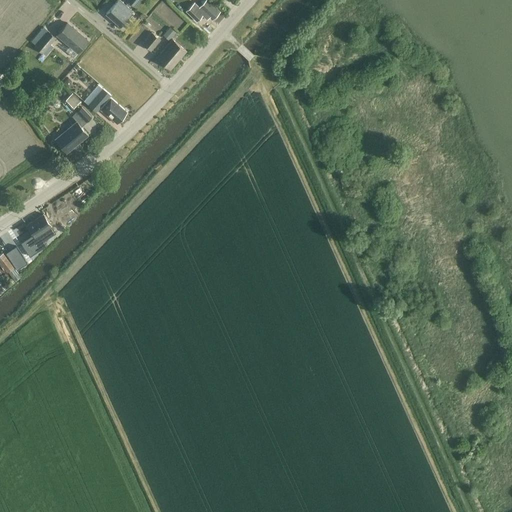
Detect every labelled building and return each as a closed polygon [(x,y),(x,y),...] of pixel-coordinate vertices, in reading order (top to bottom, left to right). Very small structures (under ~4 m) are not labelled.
[(119,26),(132,11),(119,0),(117,0),(106,13),(119,26)] [(127,0),(127,1),(135,8),(142,0),(127,0)] [(212,20),(219,12),(207,0),(205,0),(199,7),(194,2),(186,11),(197,21),(203,15),(207,19),(209,17),(212,20)] [(73,57),(77,52),(87,40),(67,23),(57,35),(70,46),(66,51),(73,57)] [(169,27),(163,35),(169,40),(176,32),(169,27)] [(55,38),(48,31),(32,49),(39,55),(41,52),(43,53),(55,38)] [(151,32),(142,43),(151,51),(160,40),(151,32)] [(157,58),(171,69),(185,51),(172,40),(157,58)] [(96,112),(102,105),(103,106),(100,109),(117,123),(127,111),(110,97),(110,98),(109,96),(110,95),(103,88),(88,105),(96,112)] [(72,109),(80,102),(72,93),(64,101),(72,109)] [(81,127),(91,117),(81,107),(72,116),(76,121),(54,139),(66,153),(88,135),(81,127)] [(26,225),(33,234),(34,237),(51,226),(43,214),(26,225)] [(30,256),(46,245),(44,242),(43,241),(55,232),(51,226),(34,237),(33,234),(21,242),(30,256)] [(3,252),(0,254),(0,264),(4,270),(13,264),(3,252)]
